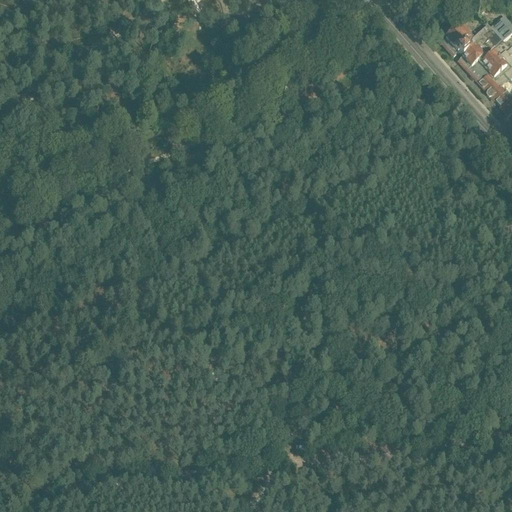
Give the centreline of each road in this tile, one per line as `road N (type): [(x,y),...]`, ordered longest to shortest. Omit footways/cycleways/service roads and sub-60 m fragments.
road 1 (track): [(511,444),(68,492),(27,511)]
road 2 (track): [(320,0),(224,77),(157,115),(0,171)]
road 3 (primary): [(511,160),(370,0)]
road 4 (track): [(157,2),(0,122)]
